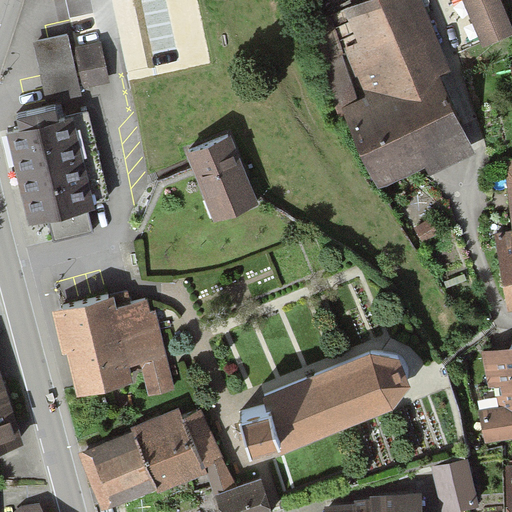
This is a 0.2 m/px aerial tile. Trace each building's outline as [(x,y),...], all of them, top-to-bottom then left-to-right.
[(351,125),(378,184),(425,163),(428,169),(476,148),(442,69),(451,67),(425,0),(348,0),(343,2),(361,41),(347,47),(377,113),(351,125)] [(511,22),(502,0),(465,0),(483,41),(511,28),(511,22)] [(68,31),(34,38),(46,97),(81,90),(68,31)] [(101,38),(75,44),(84,84),(111,78),(101,38)] [(11,137),(29,215),(48,211),(54,237),(94,228),(88,202),(95,200),(74,108),(58,112),(55,100),(19,108),(21,121),(8,124),(11,137)] [(196,169),(215,217),(259,199),(230,127),(186,145),(196,169)] [(511,230),(498,233),(509,306),(511,305),(511,158),(502,161),(511,225),(511,230)] [(431,216),(416,226),(424,238),(439,229),(431,216)] [(62,347),(69,346),(79,386),(132,374),(130,368),(144,365),(150,392),(173,386),(155,310),(150,311),(147,296),(116,303),(113,289),(52,303),(62,347)] [(488,438),(511,432),(511,341),(484,348),(496,405),(481,408),(488,438)] [(276,446),(393,398),(408,377),(394,347),(366,342),(255,388),(259,401),(233,411),(246,449),(273,438),(276,446)] [(0,446),(24,438),(8,391),(0,368),(0,446)] [(132,421),(134,426),(157,483),(158,487),(207,467),(180,411),(176,403),(132,421)] [(199,403),(180,411),(207,467),(213,487),(235,480),(223,452),(199,403)] [(134,426),(79,449),(102,506),(157,483),(134,426)] [(468,455),(432,464),(444,510),(480,500),(468,455)] [(235,480),(213,487),(218,502),(220,511),(269,511),(274,510),(261,471),(235,480)] [(325,511),(423,511),(421,486),(369,490),(369,495),(354,496),(354,500),(324,502),(325,511)] [(13,511),(46,511),(40,499),(23,503),(13,511)]
